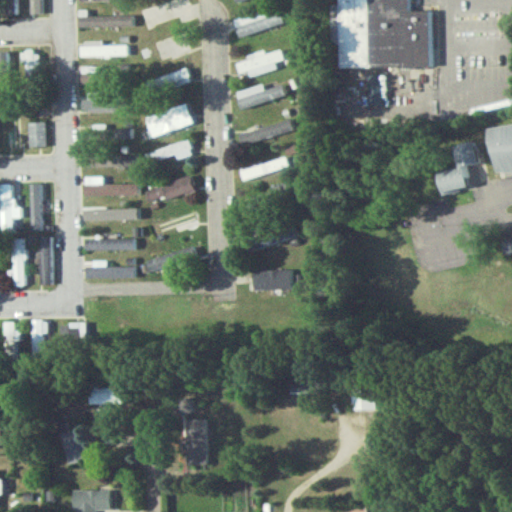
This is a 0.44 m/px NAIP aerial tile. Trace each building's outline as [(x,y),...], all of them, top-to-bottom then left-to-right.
[(18,19),(17,0),(3,0),(4,19),(18,19)] [(44,0),(30,0),(30,19),(44,19),(44,0)] [(183,0),(138,16),(144,32),(193,14),(188,0),(183,0)] [(431,72),(432,15),(411,15),(411,0),(341,0),(341,25),(355,25),(354,60),(365,60),(365,71),(431,72)] [(286,29),(282,17),(268,21),(267,15),(234,24),(239,42),(286,29)] [(79,32),(135,32),(135,21),(79,21),(79,32)] [(189,57),(184,37),(152,46),(158,66),(189,57)] [(81,48),(81,62),(129,62),(129,48),(81,48)] [(277,68),(285,65),(282,52),(236,65),(241,84),(279,74),(277,68)] [(23,56),(23,81),(38,81),(38,56),(23,56)] [(0,71),(0,72),(10,70),(8,57),(0,58),(0,71)] [(99,72),(82,72),(82,89),(99,89),(99,72)] [(161,99),(192,88),(187,73),(156,84),(161,99)] [(265,95),(263,89),(236,97),(241,115),(287,102),(283,90),(265,95)] [(101,104),(101,97),(85,97),(85,117),(124,117),(124,104),(101,104)] [(193,131),(188,110),(147,120),(152,141),(193,131)] [(5,155),(19,155),(19,117),(5,117),(5,155)] [(45,127),(28,127),(28,152),(45,152),(45,127)] [(511,128),(487,132),(494,181),(511,178),(511,128)] [(131,134),(93,134),(93,144),(131,144),(131,134)] [(194,160),(188,144),(145,159),(149,173),(176,163),(177,166),(194,160)] [(436,177),(440,200),(470,195),(466,170),(479,168),(475,146),(452,150),(456,173),(436,177)] [(244,186),(290,172),(286,159),(240,174),(244,186)] [(137,161),(113,161),(113,174),(137,174),(137,161)] [(109,200),(140,200),(140,189),(109,189),(109,200)] [(12,190),(0,190),(0,204),(2,237),(15,236),(12,190)] [(30,190),(30,236),(42,236),(42,190),(30,190)] [(110,210),(96,210),(96,219),(85,219),(85,227),(134,227),(134,216),(110,216),(110,210)] [(147,231),(151,243),(196,229),(193,217),(147,231)] [(297,243),(293,227),(250,238),(254,254),(297,243)] [(504,259),(511,257),(511,241),(501,244),(504,259)] [(40,289),(53,289),(53,242),(40,242),(40,289)] [(84,243),(84,255),(136,255),(136,243),(84,243)] [(11,290),(25,290),(25,244),(11,244),(11,290)] [(150,278),(198,262),(194,250),(146,266),(150,278)] [(133,283),(133,271),(106,271),(106,266),(91,266),(91,272),(85,272),(85,283),(133,283)] [(293,276),(252,276),(252,295),(293,295),(293,276)] [(46,362),(46,325),(32,325),(32,362),(46,362)] [(4,327),(4,368),(18,368),(18,327),(4,327)] [(60,327),(60,347),(85,347),(85,327),(60,327)] [(351,387),(351,416),(375,416),(375,387),(351,387)] [(123,410),(123,389),(90,389),(90,410),(123,410)] [(323,398),(323,389),(290,389),(290,398),(323,398)] [(110,511),(111,495),(74,495),(73,511),(110,511)]
